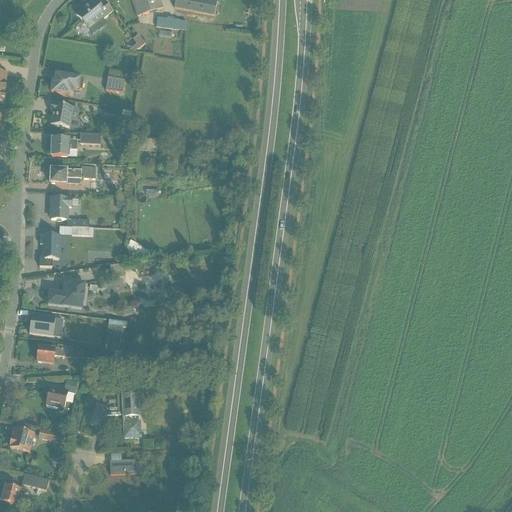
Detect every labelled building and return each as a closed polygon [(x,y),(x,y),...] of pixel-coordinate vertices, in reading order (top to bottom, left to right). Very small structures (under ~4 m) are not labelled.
[(19,0),(26,11),(46,0),(19,0)] [(90,31),(110,14),(98,0),(93,0),(76,14),(90,31)] [(160,0),(131,0),(137,17),(164,9),(160,0)] [(218,0),(175,0),(174,10),(215,19),(218,0)] [(157,19),(156,28),(185,33),(187,23),(157,19)] [(144,37),(139,42),(147,49),(151,45),(144,37)] [(114,72),(113,93),(131,94),(132,73),(114,72)] [(0,104),(6,106),(10,76),(0,74),(0,104)] [(52,94),(80,98),(83,79),(55,75),(52,94)] [(52,126),(74,129),(77,109),(55,106),(52,126)] [(86,136),(85,146),(108,147),(108,137),(86,136)] [(54,159),(77,159),(77,142),(54,141),(54,159)] [(80,188),(80,171),(53,170),(52,186),(80,188)] [(50,222),(70,222),(70,200),(51,200),(50,222)] [(41,262),(61,262),(62,236),(41,236),(41,262)] [(130,269),(118,268),(117,278),(129,279),(130,269)] [(49,308),(85,313),(88,285),(53,281),(49,308)] [(29,335),(60,339),(63,321),(32,317),(29,335)] [(118,337),(117,348),(128,349),(129,329),(115,329),(114,336),(118,337)] [(38,366),(56,367),(58,350),(40,348),(38,366)] [(48,410),(66,415),(71,397),(53,392),(48,410)] [(122,440),(142,440),(140,395),(121,396),(122,440)] [(112,429),(113,415),(98,414),(97,428),(112,429)] [(9,450),(32,456),(37,437),(14,431),(9,450)] [(161,453),(161,442),(149,442),(149,453),(161,453)] [(67,467),(70,451),(61,449),(58,465),(67,467)] [(184,458),(169,459),(169,472),(184,472),(184,458)] [(29,479),(28,492),(54,493),(54,480),(29,479)] [(1,505),(21,509),(25,493),(6,488),(1,505)]
